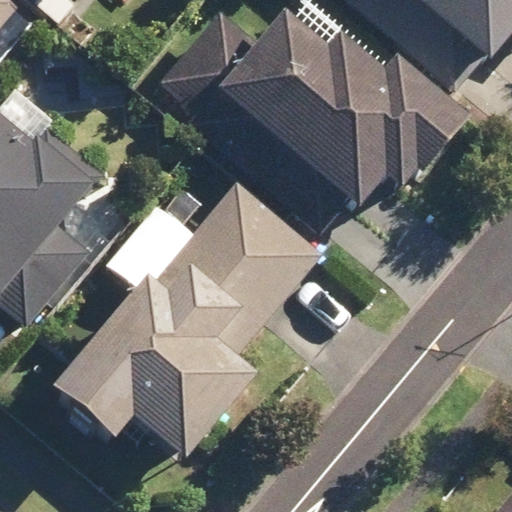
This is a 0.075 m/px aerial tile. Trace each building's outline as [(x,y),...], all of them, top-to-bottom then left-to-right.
[(0,0),(0,41),(27,9),(15,0),(0,0)] [(511,0),(346,0),(460,98),(491,62),(503,73),(511,63),(511,0)] [(481,131),(408,63),(394,78),(350,37),(334,53),(297,18),(262,55),(226,21),(165,87),(191,111),(179,125),(219,162),(228,153),(326,244),(359,208),(370,218),(397,188),(413,203),(481,131)] [(0,313),(2,315),(109,192),(51,142),(71,118),(29,82),(0,115),(0,313)] [(331,263),(242,186),(196,238),(186,229),(201,212),(177,191),(110,269),(147,301),(64,398),(126,451),(148,426),(198,470),(273,382),(232,347),(250,325),(266,339),(331,263)] [(511,511),(511,499),(501,511),(511,511)]
